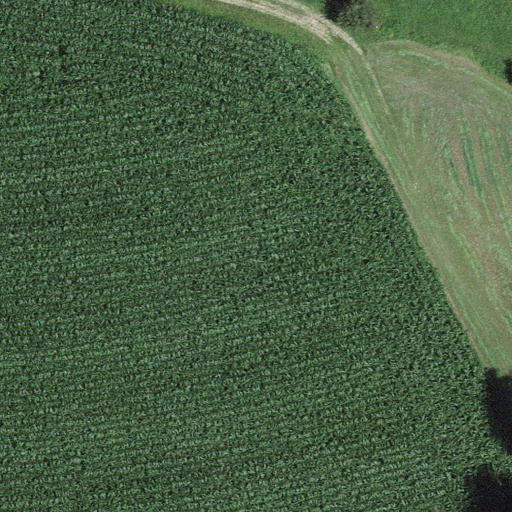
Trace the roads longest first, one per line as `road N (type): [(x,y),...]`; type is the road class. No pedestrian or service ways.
road 1 (track): [(511,363),(440,245),(352,43)]
road 2 (track): [(352,43),(511,101)]
